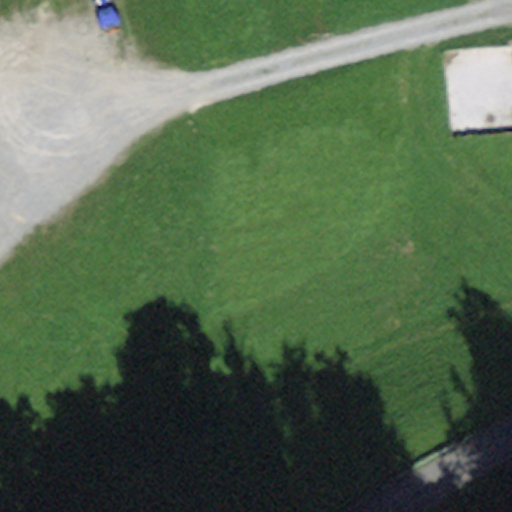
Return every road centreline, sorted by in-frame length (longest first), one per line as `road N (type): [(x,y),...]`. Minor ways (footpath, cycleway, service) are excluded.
road 1 (track): [(32,134),(511,8)]
road 2 (unclassified): [(384,511),(511,437)]
